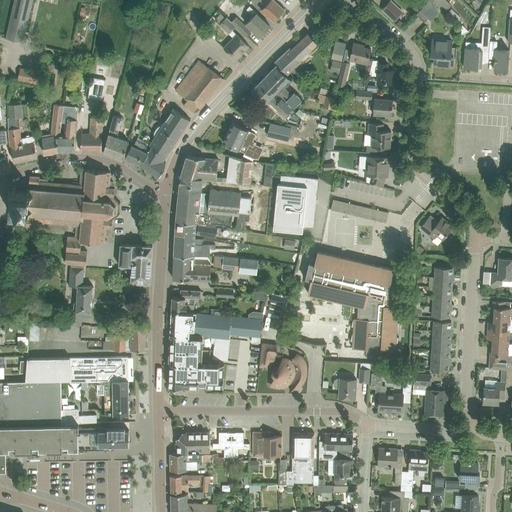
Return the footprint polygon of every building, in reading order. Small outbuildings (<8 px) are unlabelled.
[(14,0),(6,38),(23,41),(32,0),(14,0)] [(275,0),(257,0),(258,1),(259,0),(265,5),(262,9),(274,21),(285,9),(275,0)] [(383,9),(394,20),(402,11),(391,0),(383,9)] [(431,19),(439,11),(436,9),(441,4),(436,0),(427,0),(427,1),(428,2),(416,14),(424,22),(429,17),(431,19)] [(451,5),(445,0),(437,0),(447,9),(451,5)] [(236,17),(231,22),(236,26),(245,35),(251,29),(259,36),(259,35),(268,25),(269,26),(270,25),(249,6),(246,9),(253,16),(245,25),(236,17)] [(224,47),(229,53),(236,60),(249,46),(232,30),(236,26),(231,22),(226,17),(219,24),(233,37),(224,47)] [(43,21),(41,42),(56,44),(58,23),(43,21)] [(481,46),(489,47),(490,40),(491,27),(483,26),(481,46)] [(291,49),(301,59),(318,43),(308,33),(291,49)] [(456,58),(457,48),(452,48),(452,40),(432,39),(431,54),(435,55),(434,65),(453,67),(454,58),(456,58)] [(336,40),(332,57),(342,60),(347,42),(336,40)] [(488,61),(488,62),(494,62),(495,49),(497,49),(497,41),(490,40),(489,47),(488,61)] [(367,64),(369,58),(371,48),(360,46),(361,44),(354,42),(350,60),(367,64)] [(481,67),(483,50),(480,50),(480,48),(473,48),(473,42),(466,42),(464,67),(478,68),(478,67),(481,67)] [(275,61),(278,64),(288,74),(292,70),(296,74),(300,70),(296,66),(302,61),(301,59),(291,49),(290,48),(275,61)] [(508,70),(509,60),(510,50),(497,49),(495,49),(494,62),(494,69),(508,70)] [(197,107),(200,108),(224,78),(216,72),(198,60),(176,91),(188,99),(184,105),(185,106),(194,112),(197,107)] [(333,60),(330,72),(339,74),(342,62),(333,60)] [(394,83),(394,82),(395,70),(388,69),(388,63),(379,63),(379,60),(373,60),(370,75),(377,75),(377,82),(394,83)] [(344,86),(347,76),(350,63),(344,61),(338,85),(344,86)] [(43,69),(52,71),(54,71),(55,65),(44,63),(43,69)] [(292,81),(276,65),(258,84),(273,97),(274,96),(276,98),(276,97),(280,94),(294,108),(303,99),(295,91),(292,94),(285,88),(292,81)] [(19,67),(17,81),(39,84),(41,71),(19,67)] [(101,98),(103,82),(91,80),(89,97),(101,98)] [(278,100),(276,97),(276,98),(274,96),(273,97),(258,84),(251,91),(266,104),(269,101),(285,117),(293,109),(280,98),(278,100)] [(373,99),(373,91),(353,90),(353,98),(356,98),(373,99)] [(325,98),(323,106),(332,108),(333,109),(336,98),(326,95),(325,98)] [(374,114),(392,115),(393,99),(375,98),(374,104),(374,113),(374,114)] [(58,151),(75,150),(75,135),(76,135),(79,103),(68,102),(64,136),(60,135),(56,135),(58,151)] [(11,146),(12,151),(14,161),(37,156),(33,136),(31,136),(30,136),(29,134),(27,135),(26,137),(20,138),(19,117),(23,116),(22,103),(10,104),(11,117),(8,117),(10,146),(11,146)] [(41,135),(44,153),(58,151),(56,135),(60,135),(63,105),(55,104),(52,133),(41,135)] [(166,156),(190,120),(174,109),(164,123),(159,126),(157,127),(155,128),(154,132),(154,133),(154,134),(154,137),(150,145),(149,145),(166,157),(166,156)] [(123,158),(123,157),(129,141),(116,137),(122,117),(114,115),(104,152),(123,158)] [(81,151),(101,151),(102,117),(90,117),(90,134),(81,134),(81,151)] [(256,142),(253,140),(256,133),(233,122),(223,142),(245,153),(244,154),(253,158),(258,158),(263,147),(255,144),(256,142)] [(383,123),(373,123),(369,122),(368,134),(373,135),(372,146),(368,145),(368,151),(379,152),(379,147),(390,147),(391,131),(383,130),(383,123)] [(268,135),(288,140),(291,127),(270,123),(268,135)] [(0,174),(12,169),(8,155),(6,155),(5,150),(2,151),(1,144),(8,143),(6,130),(0,130),(0,174)] [(142,150),(146,142),(138,137),(134,145),(131,144),(125,157),(135,162),(143,150),(142,150)] [(166,162),(163,161),(166,157),(149,145),(146,142),(142,150),(143,150),(135,162),(141,165),(159,177),(165,169),(166,162)] [(250,184),(253,163),(253,161),(240,159),(229,155),(226,176),(217,175),(218,159),(187,156),(181,176),(180,177),(202,179),(250,184)] [(367,182),(373,183),(383,186),(386,176),(388,176),(389,157),(368,156),(367,175),(368,175),(367,182)] [(274,163),(266,163),(263,185),(272,186),(274,163)] [(101,242),(105,243),(105,240),(107,240),(107,239),(105,239),(105,233),(109,234),(109,226),(112,226),(112,219),(111,219),(119,214),(120,213),(119,213),(120,203),(121,203),(120,202),(113,196),(114,195),(115,188),(112,188),(113,181),(110,180),(110,175),(112,175),(112,174),(110,174),(110,172),(107,171),(107,170),(86,168),(86,169),(81,170),(81,171),(79,171),(79,172),(81,172),(81,178),(79,178),(79,179),(80,179),(80,183),(72,182),(72,184),(64,183),(65,181),(63,181),(63,183),(56,183),(56,181),(55,181),(55,182),(48,182),(48,179),(39,178),(40,176),(34,176),(30,178),(29,183),(30,183),(30,187),(27,187),(27,190),(17,190),(17,186),(13,186),(12,189),(8,189),(8,193),(12,194),(11,204),(7,204),(7,208),(11,208),(10,212),(15,212),(15,208),(22,209),(22,210),(24,212),(25,212),(25,213),(28,213),(28,216),(26,216),(25,225),(36,226),(36,222),(44,223),(44,221),(51,221),(51,223),(53,223),(53,221),(60,222),(60,224),(61,224),(61,222),(68,223),(68,226),(77,226),(77,230),(75,230),(74,231),(76,231),(76,236),(68,236),(66,262),(71,262),(70,285),(78,285),(77,302),(74,302),(74,310),(70,310),(70,324),(81,325),(82,312),(92,312),(93,286),(83,285),(84,264),(86,264),(87,251),(80,250),(81,241),(87,241),(87,242),(101,243),(101,242)] [(318,178),(281,174),(280,183),(278,183),(273,229),(303,232),(303,226),(314,227),(318,178)] [(195,223),(204,224),(218,227),(228,228),(228,226),(231,226),(233,215),(237,216),(235,230),(244,231),(246,220),(249,221),(249,213),(251,198),(241,196),(241,193),(211,190),(210,193),(201,192),(202,186),(202,179),(180,177),(180,184),(176,221),(195,223)] [(333,198),(330,209),(358,215),(356,223),(372,226),(374,220),(385,222),(388,211),(333,198)] [(434,238),(438,234),(443,238),(453,226),(442,217),(438,222),(430,215),(421,227),(434,238)] [(195,223),(176,221),(175,233),(175,235),(195,236),(195,234),(195,232),(197,232),(197,234),(216,237),(218,227),(204,224),(195,223)] [(214,244),(202,244),(202,238),(195,238),(195,236),(175,235),(174,254),(194,255),(194,251),(202,252),(202,256),(210,256),(210,248),(214,248),(214,244)] [(131,282),(150,283),(152,245),(120,243),(119,265),(133,266),(131,282)] [(424,249),(419,245),(415,250),(419,254),(424,249)] [(389,300),(393,300),(395,300),(396,300),(398,299),(399,298),(400,297),(401,296),(401,295),(402,294),(402,293),(402,292),(402,291),(402,290),(402,289),(401,288),(401,287),(400,286),(399,285),(398,284),(396,283),(395,283),(391,282),(394,269),(318,251),(315,263),(309,262),(305,278),(311,280),(308,293),(342,301),(343,297),(359,298),(357,317),(360,317),(360,318),(354,318),(354,319),(353,319),(352,326),(354,326),(353,334),(352,334),(351,340),(353,341),(352,348),(370,349),(369,354),(381,355),(382,350),(395,351),(396,343),(397,343),(399,337),(396,337),(397,329),(398,329),(400,322),(397,322),(398,315),(399,315),(401,308),(398,308),(398,306),(389,306),(389,300)] [(210,273),(211,270),(211,265),(194,264),(194,255),(174,254),(174,267),(190,267),(190,270),(195,270),(195,272),(210,273)] [(240,269),(241,257),(223,256),(222,268),(240,269)] [(257,273),(258,263),(258,259),(241,257),(240,269),(239,272),(257,273)] [(502,278),(511,278),(511,258),(499,258),(498,272),(492,272),(491,283),(501,284),(502,283),(502,278)] [(210,280),(210,273),(195,272),(195,270),(190,270),(190,267),(174,267),(173,278),(210,280)] [(453,268),(443,267),(436,267),(435,276),(452,278),(453,268)] [(434,286),(451,287),(452,278),(435,276),(434,286)] [(434,296),(451,297),(451,287),(434,286),(434,296)] [(233,297),(233,290),(217,288),(217,296),(233,297)] [(172,297),(171,310),(187,311),(194,312),(194,311),(194,298),(201,298),(201,290),(181,289),(180,297),(172,297)] [(433,306),(450,307),(451,297),(434,296),(433,306)] [(266,315),(279,316),(281,299),(268,297),(266,315)] [(494,312),(494,318),(511,319),(511,307),(510,307),(510,302),(505,302),(505,301),(503,301),(493,300),(492,312),(494,312)] [(450,317),(450,307),(433,306),(433,316),(450,317)] [(170,332),(170,333),(183,334),(211,336),(228,338),(229,334),(260,337),(262,318),(248,317),(218,314),(211,313),(194,312),(187,311),(171,310),(170,332)] [(488,330),(509,332),(509,331),(511,331),(511,319),(494,318),(494,322),(488,321),(488,330)] [(434,320),(434,330),(451,331),(451,321),(434,320)] [(40,322),(30,322),(29,339),(39,340),(40,322)] [(111,335),(111,342),(115,342),(115,339),(118,339),(118,340),(127,340),(127,339),(131,339),(131,340),(147,340),(147,326),(130,326),(131,335),(111,335)] [(434,330),(433,340),(450,341),(451,331),(434,330)] [(492,343),(509,344),(509,332),(488,330),(487,339),(493,339),(492,343)] [(170,333),(169,364),(170,364),(169,387),(182,387),(182,386),(199,387),(199,386),(223,387),(224,363),(202,363),(203,336),(183,336),(183,334),(170,333)] [(29,345),(29,336),(19,337),(19,345),(29,345)] [(211,336),(211,342),(214,343),(213,358),(228,360),(230,338),(228,338),(211,336)] [(148,349),(147,340),(131,340),(131,339),(127,339),(127,340),(118,340),(118,339),(115,339),(115,342),(111,342),(111,349),(114,349),(114,350),(148,349)] [(450,341),(433,340),(432,350),(450,351),(450,341)] [(277,344),(263,342),(260,366),(266,366),(272,361),(273,354),(276,355),(277,344)] [(509,344),(492,343),(492,349),(490,348),(489,360),(490,360),(502,361),(507,361),(511,361),(511,355),(508,355),(509,344)] [(432,360),(449,361),(450,351),(432,350),(432,360)] [(294,390),(297,389),(298,388),(299,387),(301,385),(302,384),(302,383),(303,382),(304,380),(304,379),(305,378),(305,377),(305,375),(306,374),(306,373),(306,371),(306,370),(306,369),(305,367),(305,366),(305,365),(304,363),(303,362),(303,361),(302,360),(301,358),(300,357),(299,356),(297,355),(296,355),(297,355),(293,360),(292,360),(294,362),(292,364),(291,363),(290,363),(290,362),(289,361),(288,361),(287,361),(286,360),(285,360),(285,361),(286,361),(280,369),(279,368),(278,369),(279,369),(280,370),(281,371),(281,372),(281,373),(281,374),(280,374),(279,375),(278,375),(277,375),(276,375),(275,374),(275,375),(276,376),(272,384),(271,384),(271,385),(272,385),(273,386),(274,386),(276,386),(277,386),(278,386),(279,386),(281,386),(282,386),(283,386),(285,385),(286,385),(287,384),(288,383),(290,381),(292,383),(290,385),(291,386),(291,385),(295,389),(294,390)] [(70,385),(70,382),(104,381),(105,414),(113,414),(129,414),(128,356),(27,358),(26,380),(63,379),(63,385),(70,385)] [(448,371),(449,361),(432,360),(431,370),(448,371)] [(505,398),(505,386),(507,361),(490,360),(490,367),(501,368),(500,382),(497,382),(497,380),(485,379),(485,387),(484,387),(483,403),(498,404),(499,398),(505,398)] [(359,381),(368,382),(369,368),(370,369),(370,363),(361,362),(359,381)] [(430,384),(431,375),(415,374),(415,383),(430,384)] [(357,379),(340,378),(336,378),(334,380),(333,385),(336,388),(339,388),(339,397),(355,398),(357,379)] [(411,390),(412,380),(403,379),(403,390),(411,390)] [(125,430),(125,427),(123,427),(105,427),(79,427),(79,423),(62,424),(62,408),(61,380),(28,381),(0,381),(0,450),(5,451),(5,450),(13,450),(13,451),(30,451),(30,450),(46,450),(46,451),(62,450),(62,449),(114,449),(114,448),(113,448),(113,446),(122,446),(122,445),(125,445),(125,431),(125,430)] [(377,408),(378,408),(378,410),(388,410),(388,409),(402,410),(403,394),(386,393),(386,385),(381,385),(376,382),(375,393),(375,394),(376,395),(377,396),(378,397),(379,397),(379,403),(378,403),(377,404),(376,405),(376,407),(377,408)] [(447,391),(437,390),(427,389),(426,403),(426,413),(443,414),(444,399),(447,400),(447,391)] [(78,408),(62,409),(63,423),(97,422),(97,414),(79,415),(78,408)] [(282,454),(282,446),(282,436),(271,436),(271,432),(253,431),(253,455),(264,456),(264,454),(282,454)] [(176,452),(210,452),(210,432),(185,432),(185,433),(184,433),(183,434),(182,434),(181,435),(180,435),(179,436),(179,437),(178,438),(178,439),(177,440),(177,441),(177,442),(176,442),(176,452)] [(287,470),(286,484),(294,484),(294,481),(314,482),(314,484),(319,484),(319,475),(314,475),(314,464),(309,464),(309,458),(314,458),(314,457),(317,457),(317,447),(314,447),(314,433),(292,432),(292,457),(297,458),(297,464),(292,464),(292,470),(287,470)] [(319,449),(319,459),(328,459),(330,459),(331,453),(337,453),(337,450),(338,450),(339,433),(334,433),(324,433),(324,441),(327,441),(327,449),(319,449)] [(339,433),(338,450),(351,450),(353,450),(353,433),(339,433)] [(395,484),(401,484),(402,473),(402,470),(402,463),(396,463),(397,448),(379,447),(378,465),(396,466),(395,484)] [(428,469),(428,462),(429,452),(417,451),(418,449),(410,449),(408,471),(402,470),(402,473),(401,484),(413,485),(414,468),(428,469)] [(331,453),(330,459),(335,459),(334,474),(334,482),(335,482),(347,482),(347,474),(352,475),(353,459),(351,459),(351,450),(338,450),(337,450),(337,453),(331,453)] [(176,452),(170,452),(171,469),(181,469),(187,469),(187,461),(200,461),(206,461),(206,456),(212,456),(212,453),(202,453),(176,453),(176,452)] [(468,482),(469,482),(479,483),(480,474),(478,473),(478,463),(461,462),(460,472),(459,479),(468,479),(468,482)] [(279,470),(278,484),(286,484),(287,470),(280,470),(279,470)] [(171,491),(181,491),(189,490),(188,482),(200,482),(200,474),(171,474),(171,491)] [(432,477),(432,484),(434,485),(443,485),(444,478),(432,477)] [(408,511),(409,497),(414,497),(414,491),(390,490),(389,496),(382,496),(382,510),(408,511)] [(187,510),(194,510),(197,510),(217,511),(217,504),(204,503),(187,502),(187,493),(171,493),(172,511),(187,511),(187,510)] [(455,506),(462,507),(461,511),(477,511),(478,495),(463,495),(455,495),(455,506)]
